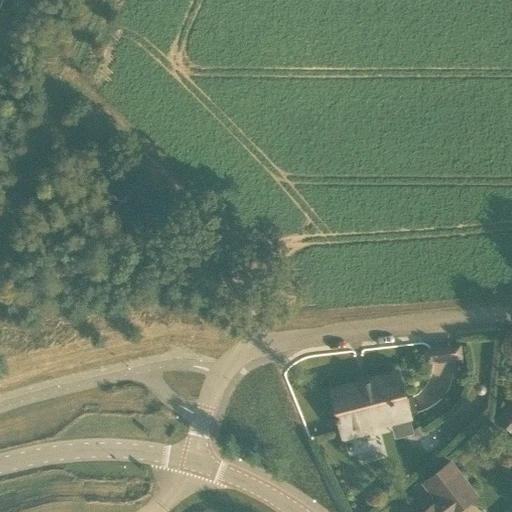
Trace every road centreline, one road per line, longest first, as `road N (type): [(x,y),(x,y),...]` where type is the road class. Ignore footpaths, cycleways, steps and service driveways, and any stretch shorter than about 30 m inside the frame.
road 1 (unclassified): [(264,348),(244,283),(185,199),(131,138),(83,100)]
road 2 (residential): [(511,315),(264,348)]
road 3 (unclassified): [(0,468),(71,455),(141,454),(192,464)]
road 4 (residential): [(264,348),(224,371),(192,464)]
